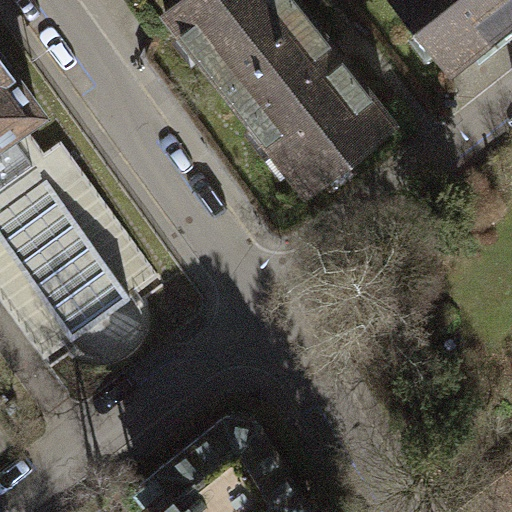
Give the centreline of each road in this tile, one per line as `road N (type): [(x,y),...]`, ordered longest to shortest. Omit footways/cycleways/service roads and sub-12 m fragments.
road 1 (residential): [(259,301),(44,0)]
road 2 (residential): [(259,301),(204,357),(6,511)]
road 3 (residential): [(511,101),(259,301)]
road 4 (residential): [(396,511),(326,390),(259,301)]
